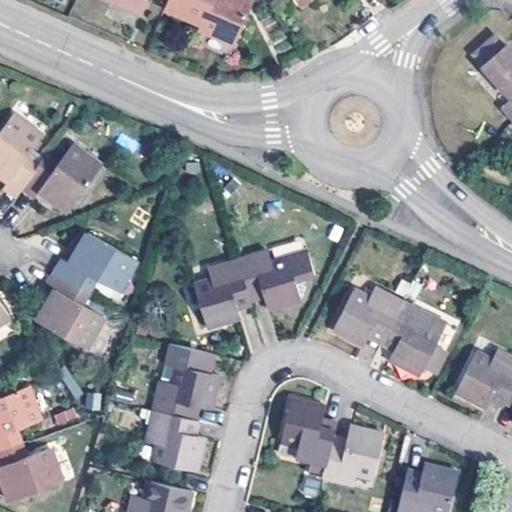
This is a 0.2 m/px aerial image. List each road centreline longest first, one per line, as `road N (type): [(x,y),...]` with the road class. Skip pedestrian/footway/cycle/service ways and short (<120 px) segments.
road 1 (residential): [(511,457),(295,353),(269,363),(252,383),(222,511)]
road 2 (unclassified): [(0,28),(189,113)]
road 3 (unclassified): [(310,96),(189,113)]
